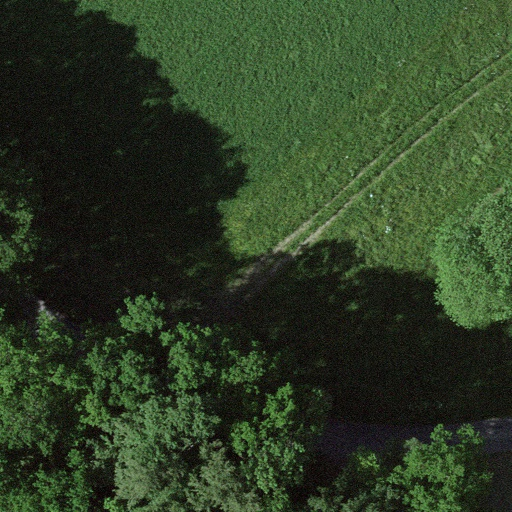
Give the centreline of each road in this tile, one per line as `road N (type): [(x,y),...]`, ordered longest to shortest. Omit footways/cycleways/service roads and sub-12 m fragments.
road 1 (unclassified): [(511,433),(383,443),(261,420),(140,378),(0,289)]
road 2 (track): [(81,346),(104,511)]
